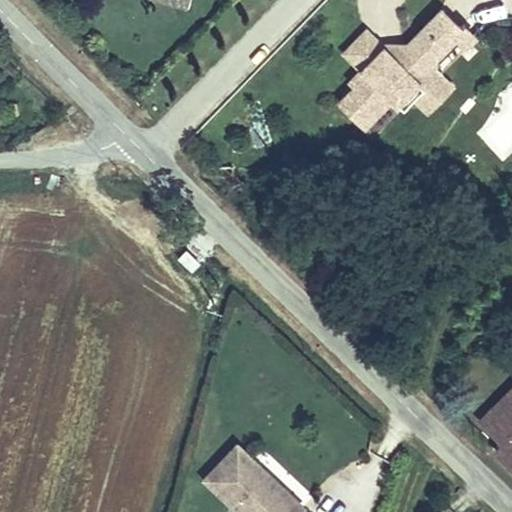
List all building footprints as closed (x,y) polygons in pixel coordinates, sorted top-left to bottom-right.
[(190,4),(176,0),(154,0),(154,2),(188,13),(190,4)] [(390,56),(370,77),(358,88),(366,96),(363,99),(359,95),(346,109),(372,133),(399,104),(393,99),(399,93),(410,104),(423,103),(445,81),(440,76),(440,65),(462,43),(471,52),(481,43),(470,33),(467,36),(448,17),(409,57),(409,66),(401,66),(390,56)] [(352,60),(370,77),(390,56),(373,39),(352,60)] [(423,103),(435,116),(458,93),(445,81),(423,103)] [(399,93),(393,99),(399,104),(411,116),(423,103),(410,104),(399,93)] [(485,460),(511,487),(511,392),(506,398),(511,403),(511,407),(482,437),(496,450),(485,460)] [(475,430),(482,437),(511,407),(511,403),(506,398),(475,430)] [(257,463),(230,436),(197,469),(233,505),(240,511),(288,511),(285,508),(285,490),(270,476),(263,476),(257,470),(257,463)] [(270,476),(257,463),(257,470),(263,476),(270,476)] [(294,500),(285,490),(285,508),(294,500)]
